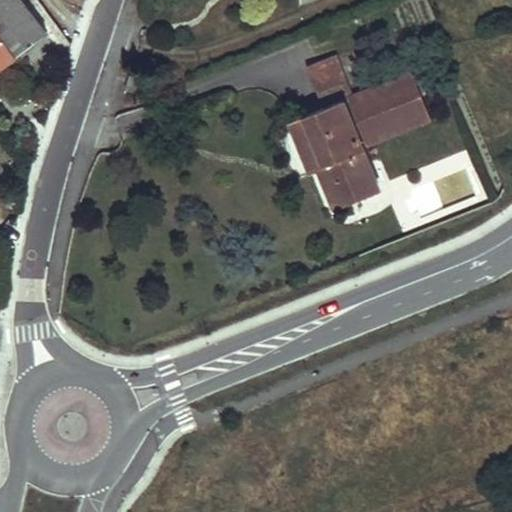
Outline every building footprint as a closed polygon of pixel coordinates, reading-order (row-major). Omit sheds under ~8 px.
[(0,0),(0,34),(16,56),(46,34),(19,0),(0,0)] [(0,68),(16,56),(0,34),(0,68)] [(320,164),(339,208),(382,190),(364,146),(434,117),(413,67),(353,92),(338,57),(318,65),(335,103),(304,117),(324,162),(320,164)] [(122,89),(134,92),(136,84),(125,80),(122,89)] [(304,117),(292,122),(312,168),(320,164),(324,162),(304,117)]
